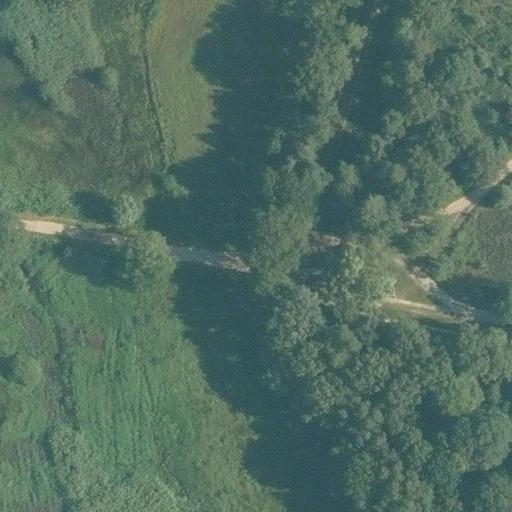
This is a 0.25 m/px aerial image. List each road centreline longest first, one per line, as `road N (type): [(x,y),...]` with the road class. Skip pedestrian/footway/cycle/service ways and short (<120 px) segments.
road 1 (track): [(280,274),(308,215),(377,0)]
road 2 (track): [(280,274),(0,227)]
road 3 (unknown): [(511,164),(428,218),(280,274)]
road 4 (track): [(511,320),(456,318),(280,274)]
